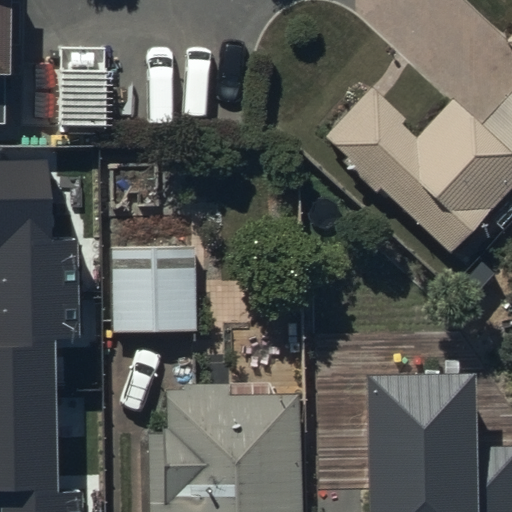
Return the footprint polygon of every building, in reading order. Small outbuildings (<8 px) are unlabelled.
[(511,95),(504,88),(473,120),(511,155),(511,95)] [(361,90),(327,126),(449,239),(511,170),(511,155),(473,120),(446,95),(410,134),(361,90)] [(60,287),(58,182),(0,182),(0,511),(66,511),(63,345),(80,344),(78,287),(60,287)] [(197,253),(115,253),(115,333),(197,333),(197,253)] [(302,264),(302,357),(358,357),(358,264),(302,264)] [(475,374),(367,375),(368,511),(511,511),(511,449),(476,450),(475,374)] [(296,511),(295,401),(268,402),(268,392),(181,394),(181,400),(164,400),(165,443),(147,443),(148,511),(296,511)]
